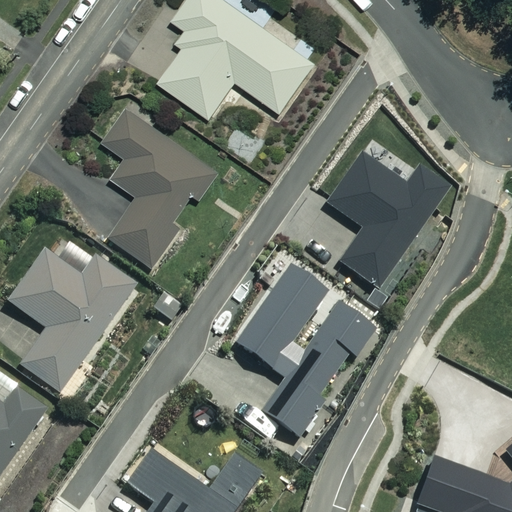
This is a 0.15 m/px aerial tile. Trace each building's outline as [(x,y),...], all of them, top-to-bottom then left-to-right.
[(280,116),(316,66),(308,60),(315,52),(270,21),(264,30),(221,0),(189,0),(172,24),(185,33),(176,45),(183,51),(158,85),(210,122),(237,85),(280,116)] [(214,172),(125,112),(102,146),(123,160),(109,181),(135,198),(106,240),(150,270),(176,233),(169,228),(192,194),(196,197),(214,172)] [(336,263),(378,292),(449,190),(417,168),(405,186),(359,154),(324,204),(359,229),(336,263)] [(80,279),(44,254),(7,305),(44,332),(19,366),(59,394),(135,287),(95,258),(80,279)] [(261,411),(300,438),(326,401),(319,396),(351,353),(358,357),(377,330),(339,302),(305,350),(295,343),(332,291),(291,262),(233,342),(285,378),(261,411)] [(3,409),(0,406),(0,474),(47,408),(19,387),(3,409)] [(29,511),(84,435),(61,418),(0,503),(0,511),(29,511)] [(511,511),(511,444),(505,450),(511,458),(511,482),(509,485),(434,457),(416,505),(434,511),(511,511)] [(147,511),(236,511),(264,473),(235,453),(209,490),(151,449),(127,484),(154,503),(147,511)]
